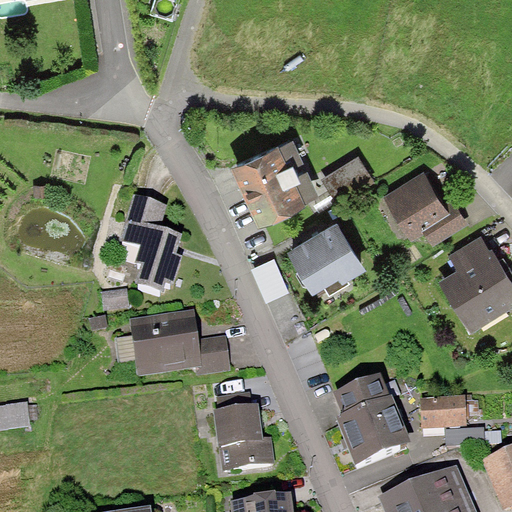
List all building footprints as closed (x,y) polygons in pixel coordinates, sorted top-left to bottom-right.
[(173,17),(177,3),(168,0),(153,0),(151,10),(173,17)] [(280,142),(233,162),(258,220),(305,200),(280,142)] [(359,158),(323,178),(336,202),(372,182),(359,158)] [(442,208),(422,174),(385,196),(410,239),(426,229),(433,240),(465,221),(453,201),(442,208)] [(162,296),(181,243),(158,235),(166,212),(134,201),(119,242),(138,248),(132,264),(142,267),(136,287),(162,296)] [(336,219),(290,246),(317,291),(363,264),(336,219)] [(511,303),(511,285),(481,236),(450,255),(457,268),(441,279),(472,328),(511,303)] [(103,295),(104,310),(127,309),(126,294),(103,295)] [(133,322),(139,375),(200,369),(201,375),(227,372),(223,340),(195,343),(192,315),(133,322)] [(354,472),(406,451),(378,382),(333,400),(342,423),(335,426),(354,472)] [(0,407),(0,427),(30,425),(28,404),(0,407)] [(463,404),(424,405),(425,431),(465,429),(463,404)] [(215,417),(222,473),(272,467),(269,445),(261,446),(257,412),(215,417)] [(511,452),(484,464),(502,510),(511,505),(511,452)] [(378,497),(384,511),(477,511),(456,464),(378,497)]
